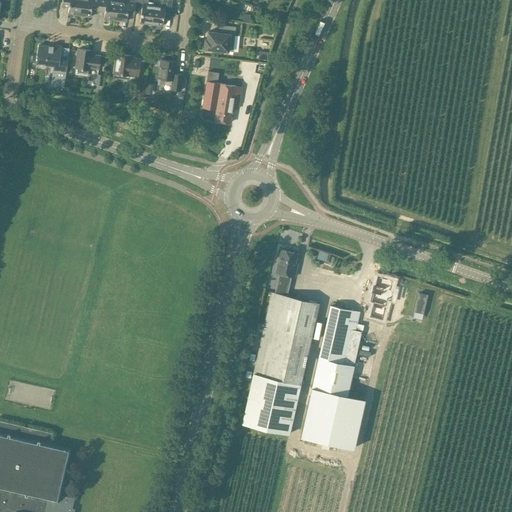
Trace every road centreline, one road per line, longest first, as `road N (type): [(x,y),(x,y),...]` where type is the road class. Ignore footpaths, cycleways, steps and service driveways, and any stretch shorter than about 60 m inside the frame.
road 1 (secondary): [(177,511),(237,248)]
road 2 (unclassified): [(511,286),(301,215)]
road 3 (tertiary): [(195,176),(8,113)]
road 4 (residential): [(49,28),(180,46),(186,0)]
road 5 (secondary): [(274,138),(335,0)]
